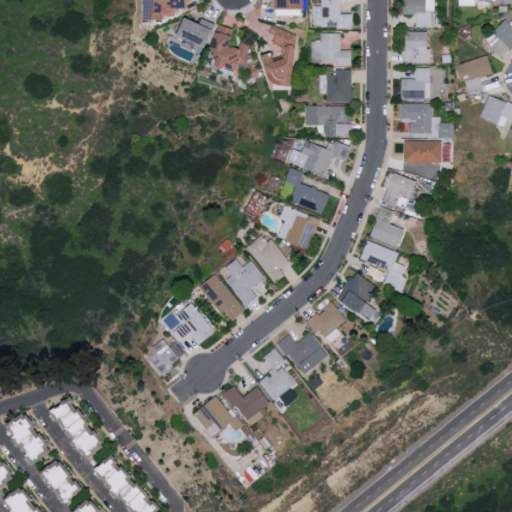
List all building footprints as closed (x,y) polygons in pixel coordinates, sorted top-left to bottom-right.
[(176,8),(193,8),(193,0),(147,0),(147,19),(167,20),(168,16),(176,16),(176,8)] [(304,9),(303,0),(276,0),(276,9),(304,9)] [(341,0),(321,0),(321,6),(314,6),(314,28),(353,27),(352,13),(341,13),(341,0)] [(436,25),(435,0),(401,0),(402,14),(416,14),(416,26),(436,25)] [(179,37),(208,46),(216,23),(202,18),(201,22),(185,17),(179,37)] [(511,47),(511,19),(510,18),(487,41),(503,57),(511,47)] [(247,65),(252,47),(233,43),(236,28),(220,25),(213,55),(221,57),(219,67),(235,70),(234,76),(245,78),(245,75),(257,78),(260,68),(247,65)] [(297,29),(254,25),(253,39),(287,42),(285,57),(269,56),(266,83),(292,86),(297,29)] [(429,31),(403,31),(403,63),(430,62),(429,31)] [(312,40),(311,63),(352,64),(352,50),(341,50),(341,34),(320,33),(320,40),(312,40)] [(494,73),(488,55),(457,65),(462,81),(465,80),(470,93),(484,89),(480,78),(494,73)] [(431,67),(416,67),(416,79),(401,78),(401,100),(426,100),(426,82),(431,82),(431,67)] [(327,102),(352,101),(352,69),(336,69),(336,74),(319,74),(319,93),(326,93),(327,102)] [(508,128),(511,118),(511,103),(491,94),(481,117),(508,128)] [(432,103),(401,103),(401,122),(411,122),(410,134),(454,135),(454,123),(441,122),(441,116),(432,116),(432,103)] [(352,106),(308,105),(307,124),(325,125),(325,136),(353,137),(353,123),(352,123),(352,106)] [(443,141),(406,140),(406,162),(443,163),(443,141)] [(332,156),(346,160),(350,145),(335,141),(333,149),(306,141),(303,151),(293,148),(289,162),(327,173),(332,156)] [(324,213),(331,194),(301,183),(305,172),(291,167),(285,182),(297,186),(291,201),(324,213)] [(413,199),(418,179),(393,173),(386,200),(398,203),(400,196),(413,199)] [(279,236),(309,250),(322,220),(286,205),(280,218),(286,220),(279,236)] [(399,247),(406,229),(391,224),(396,211),(382,206),(370,237),(399,247)] [(273,238),(268,242),(262,235),(247,247),(275,283),(286,274),(282,269),(291,261),(273,238)] [(400,252),(368,240),(361,259),(390,270),(384,284),(399,290),(407,266),(397,262),(400,252)] [(244,266),(238,259),(226,268),(232,275),(227,280),(248,306),(259,297),(251,288),(266,277),(253,259),(244,266)] [(233,320),(246,310),(218,273),(201,286),(222,314),(226,311),(233,320)] [(339,302),(372,319),(378,309),(369,304),(378,285),(354,273),(339,302)] [(338,328),(348,319),(332,301),(308,322),(318,333),(321,330),(331,343),(342,333),(338,328)] [(182,344),(194,336),(199,344),(215,333),(194,302),(175,315),(172,311),(163,317),(182,344)] [(328,356),(311,332),(297,343),(290,334),(280,342),(304,374),(328,356)] [(171,346),(163,338),(146,354),(165,374),(186,354),(175,342),(171,346)] [(297,383),(281,365),(286,361),(275,348),(264,357),(275,370),(261,382),(276,400),(297,383)] [(271,403),(259,386),(244,397),(236,386),(226,392),(250,426),(265,416),(261,410),(271,403)] [(236,431),(243,425),(217,396),(194,416),(214,438),(230,424),(236,431)] [(52,419),(95,454),(110,436),(67,401),(52,419)] [(36,462),(54,448),(26,413),(8,427),(36,462)] [(0,487),(15,480),(0,451),(0,487)] [(161,511),(164,510),(116,454),(99,469),(135,511),(161,511)] [(86,488),(60,459),(43,474),(69,503),(86,488)] [(44,511),(23,486),(6,501),(15,511),(44,511)] [(103,511),(89,499),(76,511),(103,511)]
